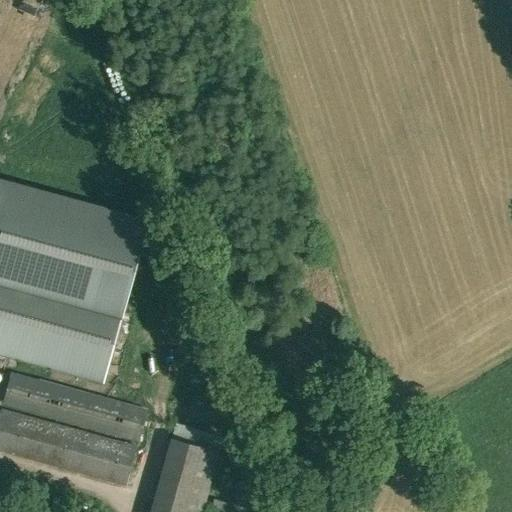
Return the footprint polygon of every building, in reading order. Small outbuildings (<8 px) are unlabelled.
[(0,268),(74,289),(126,303),(148,223),(0,182),(0,268)] [(74,289),(0,268),(0,354),(51,369),(74,289)] [(126,303),(74,289),(51,369),(103,383),(126,303)] [(148,410),(11,372),(3,403),(138,444),(148,410)] [(136,446),(0,409),(0,410),(0,450),(125,487),(136,446)] [(201,511),(219,452),(172,439),(151,511),(201,511)]
